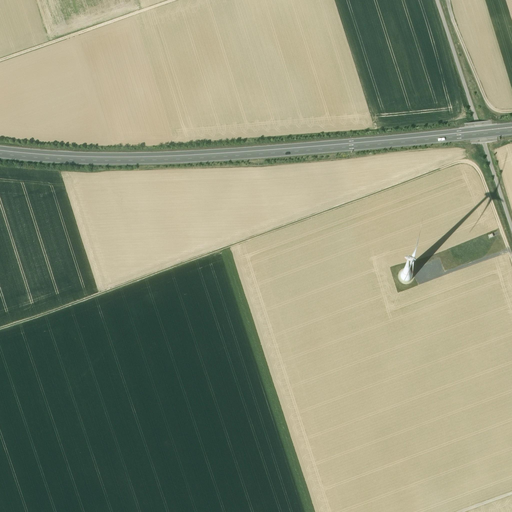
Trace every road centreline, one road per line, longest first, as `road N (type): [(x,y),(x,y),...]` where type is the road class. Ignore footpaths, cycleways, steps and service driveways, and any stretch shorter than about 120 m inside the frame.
road 1 (track): [(0,332),(463,161),(481,176),(511,261)]
road 2 (trunk): [(0,152),(188,158),(495,132)]
road 3 (track): [(173,0),(0,60)]
road 4 (track): [(511,112),(486,101),(448,0)]
road 5 (track): [(476,121),(436,0)]
